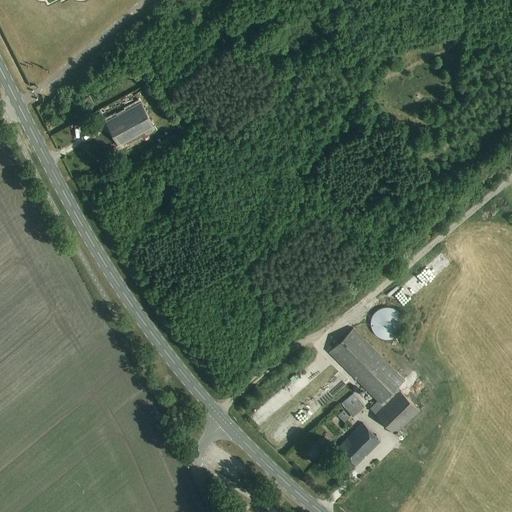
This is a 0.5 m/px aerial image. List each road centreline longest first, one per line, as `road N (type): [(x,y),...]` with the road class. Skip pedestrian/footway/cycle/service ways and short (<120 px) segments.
road 1 (primary): [(219,419),(98,252),(0,68)]
road 2 (primary): [(320,511),(219,419)]
